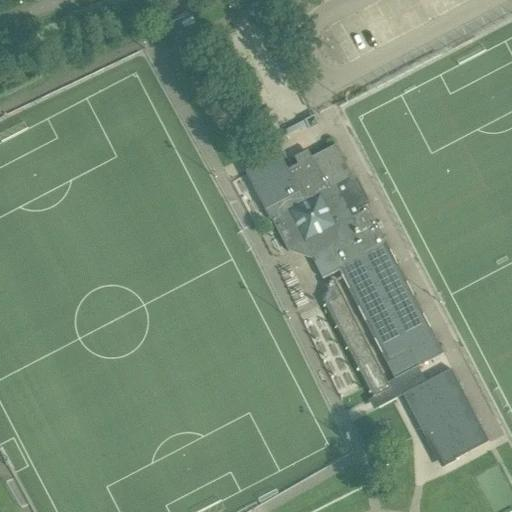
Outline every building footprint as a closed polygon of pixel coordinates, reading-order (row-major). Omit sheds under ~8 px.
[(309,129),(319,124),(317,119),(307,124),(309,129)] [(359,211),(370,205),(357,181),(353,179),(336,146),(286,171),(295,187),(279,195),(282,202),(277,217),(271,220),(288,253),(294,250),(310,254),(313,260),(329,252),(394,380),(418,368),(443,355),(369,210),(361,214),(359,211)] [(373,399),(391,390),(387,384),(334,281),(326,285),(329,291),(325,303),(373,399)] [(403,396),(402,396),(426,384),(418,368),(394,380),(387,384),(391,390),(373,399),(369,401),(374,411),(392,402),(398,399),(403,396)] [(426,384),(402,396),(403,396),(422,433),(426,431),(444,466),(489,444),(451,370),(426,384)]
